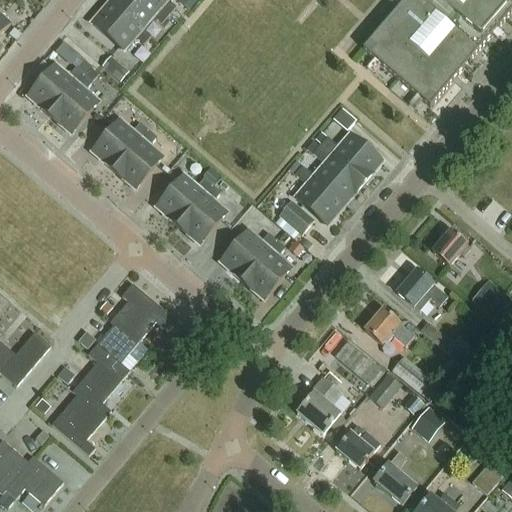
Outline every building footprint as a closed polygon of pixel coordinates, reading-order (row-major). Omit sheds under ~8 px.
[(160,29),(168,20),(144,0),(114,0),(109,6),(141,34),(152,22),(160,29)] [(144,0),(168,20),(175,12),(166,5),(170,0),(144,0)] [(511,0),(408,0),(363,53),(431,110),(511,15),(511,0)] [(150,41),(141,34),(109,6),(90,28),(123,56),(134,43),(142,50),(150,41)] [(0,18),(0,39),(10,27),(0,18)] [(79,59),(64,46),(57,55),(72,68),(79,59)] [(120,85),(128,76),(110,60),(102,70),(120,85)] [(67,81),(54,69),(27,102),(48,120),(83,80),(75,72),(67,81)] [(70,139),(98,107),(84,95),(92,87),(83,80),(48,120),(70,139)] [(342,112),(333,123),(346,135),(356,124),(342,112)] [(132,136),(118,124),(91,157),(113,175),(147,135),(139,127),(132,136)] [(134,194),(162,162),(149,150),(156,142),(147,135),(113,175),(134,194)] [(382,166),(350,138),(338,151),(327,141),(319,150),(363,188),(382,166)] [(345,208),(363,188),(319,150),(313,145),(306,153),(312,158),(324,168),(313,180),(345,208)] [(327,230),(345,208),(313,180),(297,166),(289,174),(306,189),(294,202),(327,230)] [(220,181),(213,175),(205,183),(213,189),(220,181)] [(197,191),(195,189),(183,179),(156,212),(177,230),(212,190),(204,182),(197,191)] [(199,249),(227,217),(214,205),(221,197),(212,190),(177,230),(199,249)] [(315,224),(292,205),(279,220),(301,240),(315,224)] [(261,246),(259,244),(248,235),(220,267),(242,286),(277,245),(268,238),(261,246)] [(464,262),(470,254),(467,251),(467,250),(450,235),(432,256),(449,271),(460,258),(464,262)] [(263,304),(291,272),(278,261),(285,252),(277,245),(242,286),(263,304)] [(303,253),(296,247),(290,253),(298,259),(303,253)] [(430,305),(439,312),(447,302),(415,275),(396,297),(419,317),(430,305)] [(114,329),(137,349),(156,327),(168,337),(177,326),(133,288),(122,301),(128,306),(111,327),(114,330),(114,329)] [(495,323),(510,305),(496,293),(481,311),(495,323)] [(105,319),(112,312),(106,307),(100,315),(105,319)] [(414,341),(399,328),(382,314),(364,335),(381,349),(389,340),(404,352),(414,341)] [(455,350),(445,341),(428,327),(420,335),(448,359),(455,350)] [(121,368),(137,349),(114,329),(114,330),(88,359),(97,367),(98,366),(121,386),(130,375),(121,368)] [(87,353),(95,344),(86,336),(78,345),(87,353)] [(26,347),(42,361),(51,351),(35,337),(26,347)] [(0,377),(0,378),(9,367),(16,359),(0,346),(0,377)] [(42,361),(26,347),(17,357),(34,371),(42,361)] [(25,381),(34,371),(17,357),(16,359),(9,367),(25,381)] [(404,361),(392,376),(422,400),(434,385),(404,361)] [(102,408),(121,386),(98,366),(97,367),(73,396),(77,400),(77,399),(105,423),(111,416),(102,408)] [(16,391),(25,381),(9,367),(0,378),(16,391)] [(75,380),(65,372),(58,381),(67,389),(75,380)] [(387,380),(368,403),(381,414),(400,391),(387,380)] [(332,413),(342,401),(322,384),(311,397),(313,399),(298,418),(323,440),(340,419),(332,413)] [(86,445),(105,423),(77,399),(77,400),(67,412),(72,416),(66,422),(61,418),(52,429),(89,461),(95,453),(86,445)] [(51,412),(42,404),(36,411),(45,419),(51,412)] [(428,446),(445,426),(428,412),(411,432),(428,446)] [(359,474),(372,458),(379,450),(364,438),(365,437),(357,431),(351,439),(349,437),(335,455),(359,474)] [(41,449),(49,440),(43,435),(35,444),(41,449)] [(29,467),(28,467),(3,445),(0,448),(0,497),(2,500),(6,495),(5,495),(29,467)] [(401,510),(416,492),(396,476),(406,464),(399,457),(374,487),(401,510)] [(44,510),(63,487),(33,461),(28,467),(29,467),(5,495),(6,495),(16,504),(25,493),(44,510)] [(494,463),(472,488),(487,501),(509,476),(494,463)] [(511,504),(511,481),(501,495),(511,504)] [(0,506),(6,511),(7,511),(14,504),(6,497),(0,503),(0,506)] [(458,511),(459,511),(444,499),(438,506),(430,500),(420,511),(458,511)]
